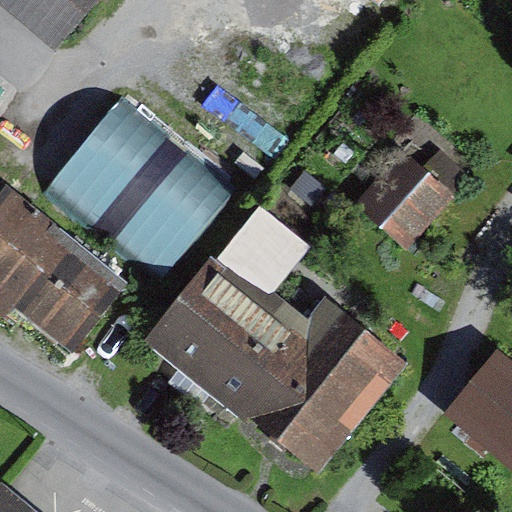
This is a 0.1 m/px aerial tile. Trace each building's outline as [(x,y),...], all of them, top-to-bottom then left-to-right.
[(6,0),(65,51),(107,0),(6,0)] [(371,216),(413,252),(463,194),(420,158),(371,216)] [(16,184),(0,203),(0,304),(11,314),(19,304),(81,355),(159,261),(80,197),(60,220),(16,184)] [(218,257),(154,336),(327,473),(416,362),(333,296),(314,320),(280,294),(319,245),(270,206),(225,262),(218,257)] [(511,360),(465,410),(511,454),(511,360)] [(45,511),(7,480),(0,487),(0,511),(45,511)]
